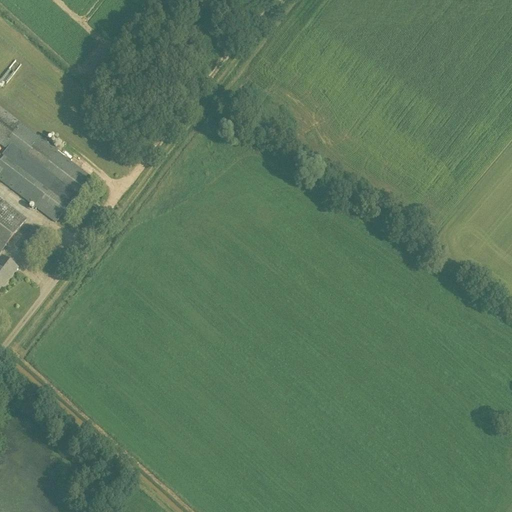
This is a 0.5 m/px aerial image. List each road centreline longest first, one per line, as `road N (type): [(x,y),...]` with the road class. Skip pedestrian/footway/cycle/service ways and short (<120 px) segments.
road 1 (track): [(109,211),(271,0)]
road 2 (unclassified): [(0,350),(109,211)]
